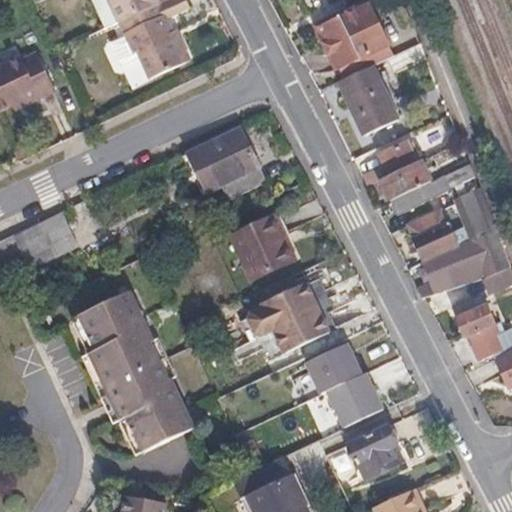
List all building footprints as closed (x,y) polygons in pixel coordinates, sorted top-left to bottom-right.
[(160,3),(158,0),(107,0),(118,23),(160,3)] [(177,40),(167,18),(190,7),(187,0),(166,0),(160,3),(118,23),(133,55),(139,52),(152,81),(192,63),(181,39),(177,40)] [(336,67),(385,45),(378,29),(367,3),(334,17),(326,0),(293,0),(307,29),(318,25),(336,67)] [(60,95),(41,53),(25,60),(24,58),(0,68),(0,114),(1,116),(42,97),(44,102),(60,95)] [(356,141),(389,127),(386,120),(364,70),(330,85),(356,141)] [(269,181),(243,128),(191,153),(210,191),(225,185),(232,199),(269,181)] [(418,160),(407,140),(382,152),(391,172),(418,160)] [(432,181),(422,159),(418,160),(391,172),(381,178),(391,201),(394,199),(432,181)] [(511,265),(471,162),(432,181),(394,199),(405,221),(456,197),(461,213),(413,236),(440,291),(486,274),(511,265)] [(78,247),(62,215),(6,241),(22,272),(78,247)] [(297,259),(278,215),(236,236),(255,279),(297,259)] [(511,278),(511,267),(511,265),(486,274),(490,288),(511,278)] [(332,333),(308,281),(263,302),(265,307),(253,313),(251,320),(271,361),(332,333)] [(171,380),(153,343),(157,342),(133,292),(80,317),(97,353),(90,356),(122,422),(129,419),(146,456),(199,430),(174,378),(171,380)] [(501,335),(486,304),(458,316),(466,334),(470,333),(482,357),(506,346),(501,335)] [(511,328),(501,335),(508,350),(511,348),(511,328)] [(319,392),(357,374),(341,342),(296,363),(312,395),(319,392)] [(511,384),(511,351),(496,359),(509,385),(511,384)] [(319,392),(335,427),(376,408),(359,372),(357,374),(319,392)] [(398,464),(391,449),(397,445),(388,427),(351,445),(366,479),(398,464)] [(316,511),(309,496),(304,498),(285,457),(237,479),(246,499),(251,497),(257,511),(316,511)] [(429,511),(430,511),(419,488),(378,507),(380,511),(429,511)] [(166,511),(167,511),(124,501),(121,511),(166,511)]
